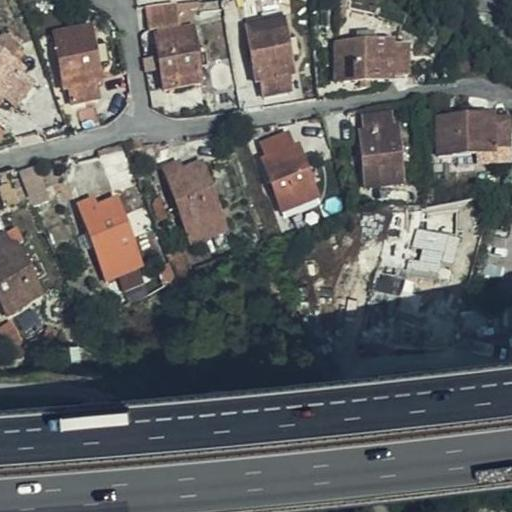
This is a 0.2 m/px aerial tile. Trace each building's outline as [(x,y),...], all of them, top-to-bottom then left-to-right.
[(147,11),(150,34),(179,30),(176,8),(147,11)] [(293,78),(284,23),(246,29),(257,85),(262,84),(264,100),(291,95),(289,79),(293,78)] [(101,84),(90,32),(54,39),(64,90),(69,90),(72,106),(98,101),(96,85),(101,84)] [(202,87),(192,32),(157,38),(164,93),(202,87)] [(9,63),(18,51),(4,40),(0,43),(0,102),(1,103),(4,99),(17,110),(34,88),(21,78),(25,74),(9,63)] [(407,80),(407,53),(392,53),(392,49),(337,48),(337,85),(392,85),(392,80),(407,80)] [(493,124),(508,125),(507,116),(492,114),(493,119),(493,124)] [(403,187),(396,116),(363,119),(365,135),(360,135),(365,191),(403,187)] [(508,151),(508,125),(493,124),(493,119),(437,121),(438,158),(493,157),(493,152),(508,151)] [(293,151),(288,135),(262,145),(268,160),(263,162),(283,214),(318,201),(298,150),(293,151)] [(143,162),(141,150),(135,146),(122,147),(129,165),(143,162)] [(155,159),(152,147),(141,150),(143,162),(155,159)] [(509,167),(508,151),(493,152),(493,157),(438,158),(438,169),(509,167)] [(180,172),(178,165),(164,170),(192,246),(226,233),(202,165),(180,172)] [(38,170),(17,175),(28,204),(48,200),(38,170)] [(17,175),(15,171),(0,173),(0,197),(4,208),(28,204),(17,175)] [(96,209),(94,201),(79,206),(107,282),(141,268),(117,202),(96,209)] [(16,230),(4,236),(12,251),(17,249),(24,245),(16,230)] [(416,267),(454,267),(454,235),(416,235),(416,267)] [(12,251),(4,236),(0,238),(0,298),(9,315),(43,296),(17,249),(12,251)] [(175,282),(190,276),(182,254),(165,260),(175,282)] [(259,315),(247,275),(217,283),(228,323),(259,315)] [(78,314),(86,332),(101,324),(93,306),(78,314)] [(28,354),(24,341),(13,319),(0,325),(0,331),(15,357),(28,354)] [(50,334),(24,341),(28,354),(53,348),(50,334)]
